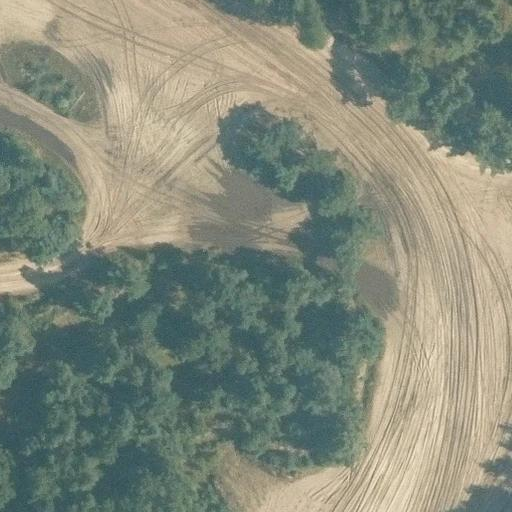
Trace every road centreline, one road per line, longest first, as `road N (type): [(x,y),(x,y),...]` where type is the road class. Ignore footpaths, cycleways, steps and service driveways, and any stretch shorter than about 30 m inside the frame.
road 1 (track): [(178,0),(382,153),(511,270)]
road 2 (track): [(511,353),(406,511)]
